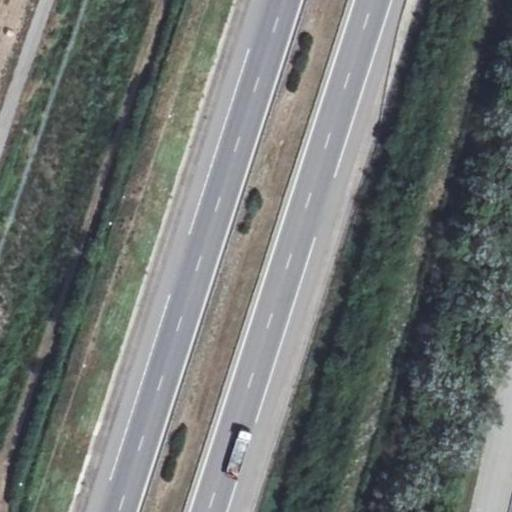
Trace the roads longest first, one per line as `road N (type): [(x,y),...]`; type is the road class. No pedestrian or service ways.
road 1 (motorway): [(210,511),(375,0)]
road 2 (motorway): [(281,0),(116,511)]
road 3 (track): [(511,226),(433,511)]
